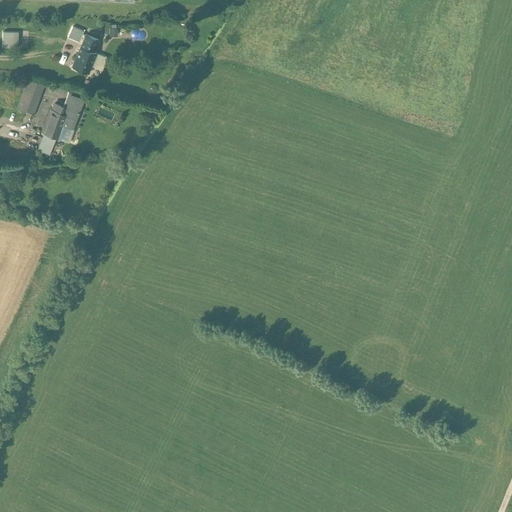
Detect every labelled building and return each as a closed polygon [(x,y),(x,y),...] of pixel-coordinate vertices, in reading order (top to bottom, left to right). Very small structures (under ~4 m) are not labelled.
[(83,31),(72,26),(68,37),(79,41),(83,31)] [(15,33),(1,34),(1,48),(12,48),(15,45),(15,33)] [(86,34),(81,46),(72,66),(88,72),(96,53),(93,52),(98,39),(86,34)] [(32,80),(31,83),(27,81),(20,101),(35,107),(43,84),(32,80)] [(87,91),(75,89),(74,94),(73,94),(84,98),(87,91)] [(84,98),(73,94),(74,94),(69,92),(64,106),(79,112),(84,98)] [(35,107),(20,101),(17,108),(32,114),(35,107)] [(53,103),(51,109),(50,109),(42,131),(59,138),(64,125),(73,129),(79,112),(64,106),(53,103)]
